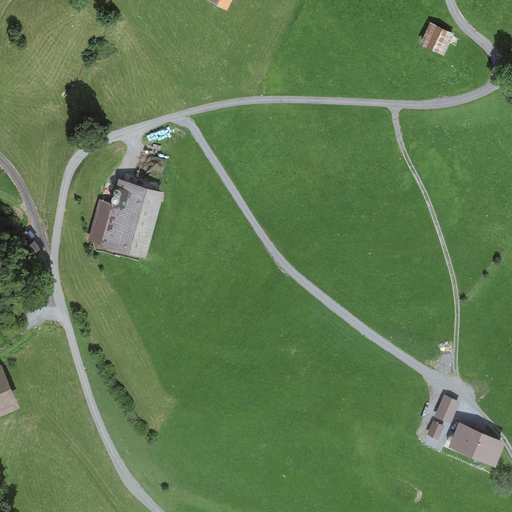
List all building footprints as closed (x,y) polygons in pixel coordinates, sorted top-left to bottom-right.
[(431,24),(423,40),(443,49),(451,33),(431,24)] [(141,249),(157,193),(123,184),(117,206),(101,202),(92,235),(141,249)] [(32,238),(26,230),(21,234),(27,242),(32,238)] [(34,240),(28,245),(33,250),(38,246),(34,240)] [(0,371),(0,369),(1,369),(0,369),(0,405),(13,400),(0,371)] [(449,419),(457,401),(445,396),(437,414),(449,419)] [(443,425),(434,421),(430,430),(438,434),(443,425)] [(494,458),(501,441),(484,434),(486,430),(475,425),(474,429),(462,424),(454,442),(494,458)]
